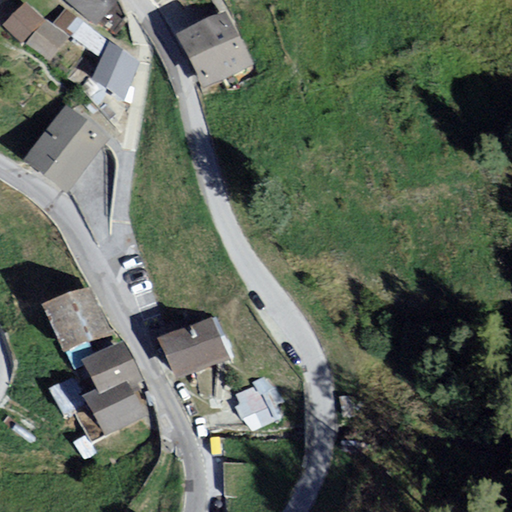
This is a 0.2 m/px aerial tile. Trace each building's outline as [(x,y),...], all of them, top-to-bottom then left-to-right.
[(57,0),(94,30),(118,1),(117,0),(57,0)] [(44,25),(20,6),(0,26),(21,48),(44,25)] [(76,22),(61,11),(49,20),(67,36),(76,22)] [(226,16),(176,44),(199,93),(252,69),(226,16)] [(24,49),(47,65),(66,43),(45,28),(24,49)] [(106,46),(91,82),(124,103),(141,64),(106,46)] [(107,143),(65,111),(26,167),(67,199),(107,143)] [(88,293),(40,313),(61,361),(109,341),(88,293)] [(216,322),(159,344),(176,386),(232,364),(216,322)] [(122,347),(83,366),(98,395),(100,401),(129,387),(139,382),(122,347)] [(269,375),(234,388),(248,426),(283,413),(269,375)] [(98,395),(84,402),(104,442),(147,422),(129,387),(100,401),(98,395)]
